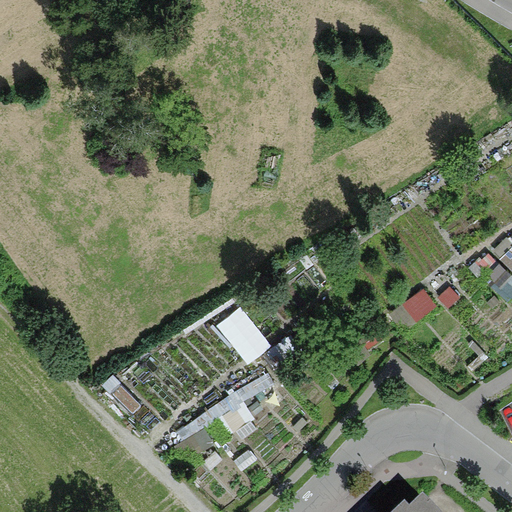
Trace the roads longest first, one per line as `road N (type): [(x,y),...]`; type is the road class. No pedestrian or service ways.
road 1 (track): [(202,511),(0,308)]
road 2 (residential): [(511,485),(416,427),(374,444),(306,511)]
